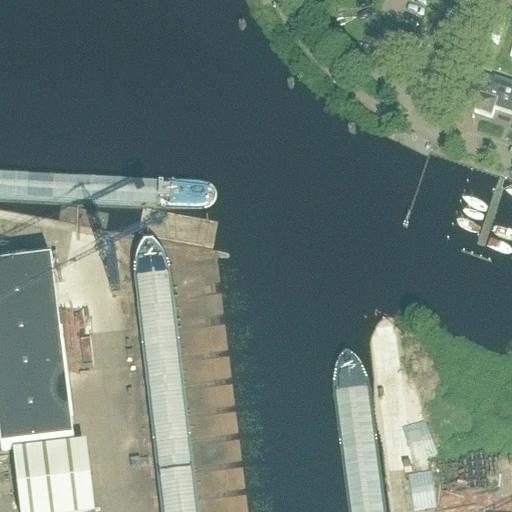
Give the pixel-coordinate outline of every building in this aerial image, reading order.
[(468,103),(476,106),(474,114),(491,120),(494,111),(500,113),(511,117),(511,114),(511,85),(494,80),(492,87),(475,81),(468,103)] [(138,250),(140,281),(164,279),(163,249),(138,250)] [(0,439),(2,457),(74,448),(52,267),(0,273),(0,439)] [(114,305),(78,307),(80,355),(116,353),(114,305)] [(0,499),(0,511),(16,511),(16,499),(0,499)]
